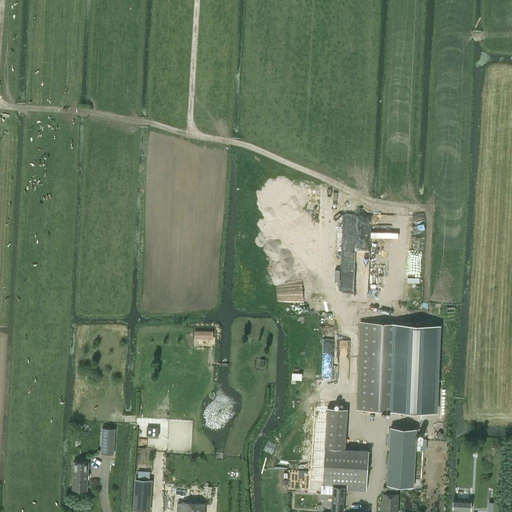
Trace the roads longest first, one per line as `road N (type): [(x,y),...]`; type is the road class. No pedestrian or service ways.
road 1 (track): [(355,304),(360,209),(347,193),(283,176),(233,140),(83,111),(11,107),(0,98)]
road 2 (track): [(511,35),(462,35),(451,49),(439,204),(360,209)]
road 3 (track): [(191,134),(198,0)]
